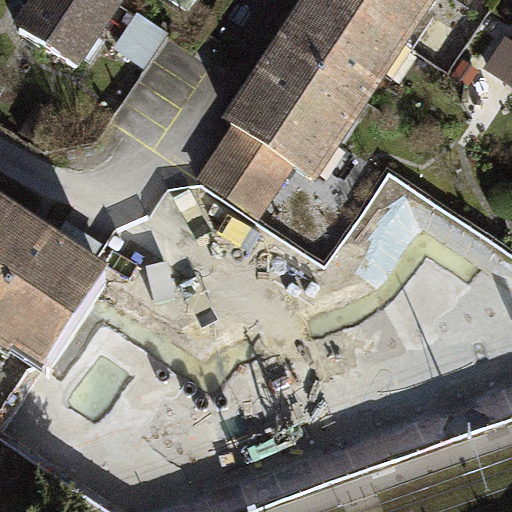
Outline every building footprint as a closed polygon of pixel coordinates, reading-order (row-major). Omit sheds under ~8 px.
[(32,0),(11,34),(68,70),(114,0),(32,0)] [(420,0),(305,0),(222,126),(227,129),(282,166),(302,179),(420,0)] [(227,129),(193,182),(248,218),(282,166),(227,129)] [(0,358),(220,498),(288,391),(0,209),(0,358)] [(343,370),(360,436),(511,396),(511,292),(359,333),(367,364),(343,370)]
